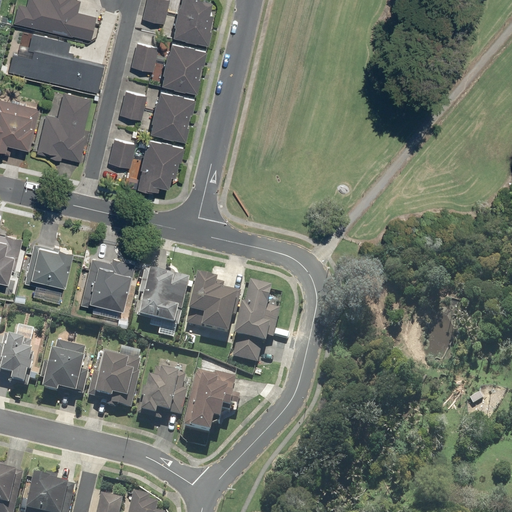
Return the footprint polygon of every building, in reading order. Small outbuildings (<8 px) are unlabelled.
[(16,4),(12,23),(90,40),(96,16),(79,12),(81,0),(80,0),(28,0),(27,6),(16,4)] [(146,0),(142,17),(163,22),(168,0),(146,0)] [(177,0),(170,35),(204,43),(206,44),(213,13),(207,12),(209,0),(177,0)] [(94,94),(101,64),(71,57),(73,51),(69,50),(71,42),(31,32),(25,56),(10,52),(5,73),(94,94)] [(203,48),(169,40),(159,83),(196,91),(199,76),(197,76),(199,63),(202,64),(205,48),(203,48)] [(157,47),(136,42),(130,67),(151,72),(157,47)] [(148,133),(182,140),(188,112),(191,113),(195,96),(158,88),(148,133)] [(146,95),(125,90),(119,114),(140,119),(146,95)] [(55,117),(43,114),(35,152),(80,162),(86,135),(83,134),(91,100),(61,93),(55,117)] [(39,108),(0,96),(0,149),(5,150),(7,143),(27,149),(39,108)] [(136,188),(150,191),(150,188),(157,189),(158,185),(166,187),(169,175),(174,176),(181,143),(147,136),(136,188)] [(134,143),(113,138),(108,162),(129,167),(134,143)] [(13,236),(0,233),(0,280),(8,282),(14,254),(9,253),(13,236)] [(55,248),(33,243),(24,283),(36,285),(33,297),(61,303),(73,250),(56,246),(55,248)] [(113,263),(90,258),(81,303),(98,306),(97,314),(121,319),(126,290),(130,291),(135,263),(114,259),(113,263)] [(188,279),(144,271),(139,295),(143,296),(139,320),(151,322),(150,327),(161,329),(159,337),(174,340),(180,312),(181,312),(188,279)] [(216,281),(195,277),(186,327),(202,330),(202,332),(228,336),(232,316),(234,317),(239,292),(215,288),(216,281)] [(244,308),(239,307),(233,339),(237,339),(233,358),(257,363),(261,344),(267,345),(269,333),(276,334),(280,310),(268,307),(271,290),(248,285),(244,308)] [(2,347),(0,346),(0,373),(12,376),(10,386),(27,390),(35,354),(32,353),(36,330),(16,326),(14,335),(5,333),(2,347)] [(76,395),(85,348),(57,343),(55,353),(51,352),(48,364),(44,363),(40,380),(43,381),(41,392),(58,396),(58,392),(76,395)] [(140,360),(105,352),(103,352),(99,372),(94,371),(88,396),(111,401),(112,396),(132,401),(140,360)] [(170,416),(177,374),(155,370),(153,380),(148,379),(146,391),(141,390),(136,418),(158,422),(159,414),(170,416)] [(210,373),(197,371),(184,431),(209,436),(212,424),(219,425),(221,413),(229,414),(237,379),(210,373)] [(0,511),(15,511),(23,474),(0,470),(0,511)] [(62,511),(69,483),(33,476),(25,511),(62,511)] [(94,511),(119,511),(122,500),(98,495),(94,511)] [(150,504),(151,500),(132,496),(128,511),(155,511),(157,506),(150,504)]
